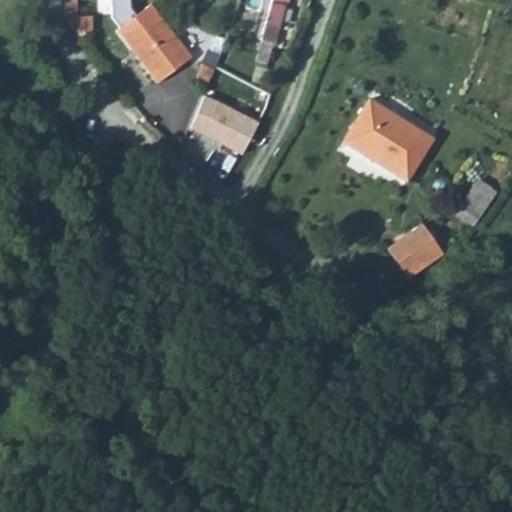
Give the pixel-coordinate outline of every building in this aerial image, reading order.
[(91,7),(75,0),(67,0),(67,23),(72,34),(78,45),(86,42),(91,7)] [(112,0),(115,19),(133,18),(130,0),(112,0)] [(272,0),(267,22),(282,26),(288,0),(272,0)] [(149,9),(118,39),(164,87),(183,69),(163,49),(176,37),(149,9)] [(282,26),(267,22),(261,46),(276,50),(282,26)] [(163,49),(183,69),(195,57),(176,37),(163,49)] [(202,96),(186,131),(241,157),(258,122),(202,96)] [(369,100),(342,143),(406,183),(434,139),(405,120),(400,128),(381,115),(385,110),(369,100)] [(478,175),(456,210),(476,223),(498,188),(478,175)] [(419,229),(384,254),(405,283),(440,259),(419,229)]
